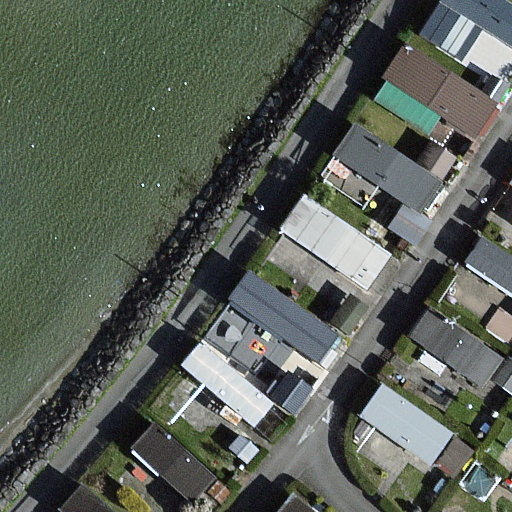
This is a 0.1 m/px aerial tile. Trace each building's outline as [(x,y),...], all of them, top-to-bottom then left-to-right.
[(511,12),(493,0),(448,0),(445,5),(511,49),(511,12)] [(493,106),(400,46),(377,81),(470,141),(493,106)] [(511,81),(511,61),(505,56),(491,74),(508,87),(511,81)] [(437,185),(349,127),(328,159),(401,207),(416,217),(437,185)] [(453,159),(427,143),(413,165),(439,182),(453,159)] [(387,257),(298,196),(274,232),(363,292),(387,257)] [(416,217),(401,207),(385,230),(412,248),(427,224),(416,217)] [(511,261),(478,238),(460,264),(511,298),(511,261)] [(334,337),(243,273),(223,301),(313,365),(334,337)] [(366,309),(346,295),(326,323),(346,337),(366,309)] [(477,389),(497,360),(425,309),(404,338),(477,389)] [(270,407),(196,344),(176,368),(250,430),(270,407)] [(511,393),(511,364),(505,359),(489,382),(510,396),(511,393)] [(310,391),(285,372),(265,399),(290,417),(310,391)] [(449,437),(378,387),(355,419),(426,469),(449,437)] [(212,481),(150,425),(127,450),(188,506),(212,481)] [(256,451),(238,435),(226,450),(245,465),(256,451)] [(471,453),(451,440),(432,467),(452,480),(471,453)] [(106,511),(77,486),(55,511),(106,511)] [(308,511),(289,495),(274,511),(308,511)]
